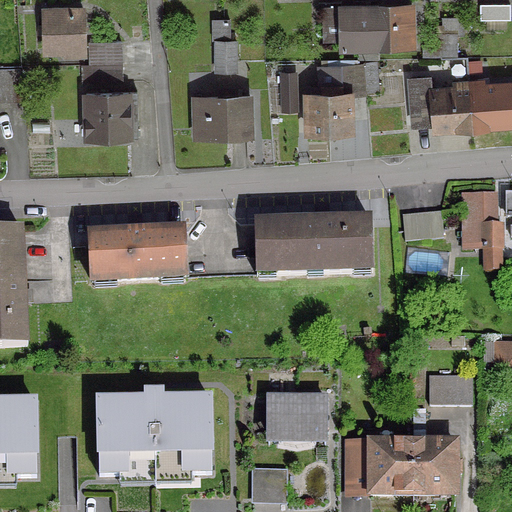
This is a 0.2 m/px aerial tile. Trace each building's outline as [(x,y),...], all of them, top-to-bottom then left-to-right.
[(507,5),(478,5),(478,20),(508,20),(507,5)] [(408,7),(337,9),(338,45),(408,44),(408,7)] [(61,60),(82,60),(81,12),(56,12),(56,14),(41,14),(42,49),(61,49),(61,60)] [(213,21),(213,41),(213,72),(233,71),(233,41),(227,41),(227,21),(213,21)] [(435,30),(435,57),(455,56),(454,36),(459,35),(459,26),(442,26),(442,30),(435,30)] [(119,42),(86,43),(87,65),(89,65),(119,64),(119,42)] [(120,82),(119,64),(89,65),(90,83),(120,82)] [(319,93),(304,94),(305,133),(349,132),(348,96),(362,96),(362,93),(375,92),(373,64),(337,66),(339,86),(319,86),(319,93)] [(17,70),(0,70),(0,101),(18,101),(17,70)] [(292,76),(280,77),(280,92),(293,91),(292,76)] [(467,127),(470,127),(466,82),(454,83),(455,88),(430,90),(429,78),(408,80),(411,125),(432,124),(433,130),(467,127)] [(478,81),(466,82),(470,127),(507,124),(504,85),(478,87),(478,81)] [(126,92),(83,94),(84,139),(127,138),(126,92)] [(247,97),(192,98),(193,136),(202,136),(248,135),(247,97)] [(493,196),(460,197),(461,251),(499,249),(499,227),(493,227),(493,196)] [(439,213),(400,217),(402,243),(441,239),(439,213)] [(253,225),(254,276),(254,278),(370,274),(368,221),(253,225)] [(19,232),(0,232),(0,348),(25,347),(19,232)] [(128,238),(87,240),(89,284),(183,279),(181,235),(139,237),(139,236),(128,237),(128,238)] [(487,254),(468,253),(468,273),(487,273),(487,254)] [(511,348),(495,348),(494,363),(511,363),(511,348)] [(470,378),(427,378),(427,407),(470,407),(470,378)] [(184,472),(188,476),(209,476),(208,401),(159,402),(159,395),(143,395),(143,402),(95,403),(97,478),(118,477),(121,474),(184,472)] [(266,400),(265,436),(323,436),(323,401),(266,400)] [(13,479),(34,479),(33,404),(0,404),(0,475),(9,475),(13,479)] [(410,496),(411,445),(348,445),(347,475),(362,475),(362,463),(368,463),(368,496),(390,496),(390,494),(410,494),(410,496)] [(453,446),(411,445),(410,496),(411,496),(411,494),(431,494),(431,496),(453,496),(453,475),(459,475),(459,463),(453,463),(453,446)] [(250,471),(249,501),(284,502),(285,472),(250,471)]
